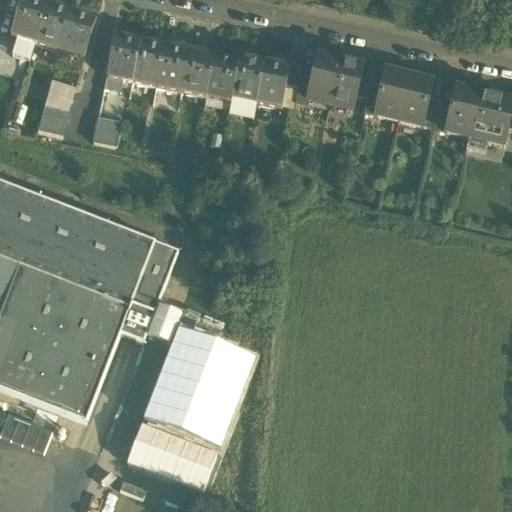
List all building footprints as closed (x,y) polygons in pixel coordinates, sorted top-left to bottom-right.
[(11,42),(36,50),(48,11),(23,3),(11,42)] [(36,50),(60,57),(71,18),(48,11),(36,50)] [(96,26),(71,18),(60,57),(85,65),(96,26)] [(106,84),(132,89),(140,49),(114,43),(106,84)] [(164,53),(140,49),(132,89),(156,93),(164,53)] [(189,58),(164,53),(156,93),(181,98),(189,58)] [(213,63),(189,58),(181,98),(205,103),(213,63)] [(307,108),(329,113),(339,66),(318,61),(310,96),(307,108)] [(237,68),(213,63),(205,103),(230,108),(231,108),(231,104),(237,68)] [(238,64),(237,68),(231,104),(255,109),(263,69),(238,64)] [(329,113),(351,118),(354,103),(360,79),(361,71),(339,66),(329,113)] [(285,91),(297,93),(301,70),(289,68),(288,74),(289,74),(285,91)] [(288,74),(263,69),(255,109),(281,114),(285,91),(289,74),(288,74)] [(374,123),(398,128),(408,82),(385,77),(381,93),(374,123)] [(354,103),(366,106),(370,91),(372,82),(360,79),(354,103)] [(432,88),(408,82),(398,128),(421,134),(428,104),(432,88)] [(51,89),(44,113),(68,117),(76,94),(51,89)] [(281,114),(293,116),(297,93),(285,91),(281,114)] [(381,93),(370,91),(366,106),(363,120),(374,123),(381,93)] [(310,96),(297,93),(293,116),(305,118),(307,108),(310,96)] [(444,140),(468,145),(479,99),(455,93),(450,117),(444,140)] [(511,106),(479,99),(468,145),(503,153),(507,135),(511,114),(511,106)] [(421,134),(433,136),(438,114),(440,107),(428,104),(421,134)] [(61,142),(68,117),(44,113),(37,137),(61,142)] [(433,137),(444,140),(450,117),(438,114),(433,136),(433,137)] [(94,148),(117,153),(122,129),(99,124),(94,148)] [(0,262),(19,270),(129,313),(155,246),(0,186),(0,262)] [(178,255),(155,246),(129,313),(152,322),(157,309),(178,255)] [(0,320),(19,270),(0,262),(0,320)] [(0,393),(86,427),(120,337),(129,313),(19,270),(0,320),(0,393)] [(146,339),(169,348),(175,333),(181,318),(157,309),(152,322),(146,339)] [(186,311),(184,319),(197,324),(200,317),(186,311)] [(152,322),(129,313),(120,337),(143,346),(146,339),(152,322)] [(222,326),(204,318),(202,324),(220,331),(222,326)] [(196,324),(181,319),(176,333),(178,334),(190,339),(196,324)] [(172,349),(178,334),(176,333),(175,333),(169,348),(172,349)] [(219,454),(254,363),(190,339),(178,334),(172,349),(143,425),(219,454)] [(0,436),(0,439),(21,448),(30,426),(8,417),(0,436)] [(52,435),(30,426),(21,448),(43,457),(52,435)] [(141,429),(127,467),(202,496),(217,458),(141,429)] [(177,510),(176,511),(192,511),(197,500),(171,490),(165,505),(177,510)]
